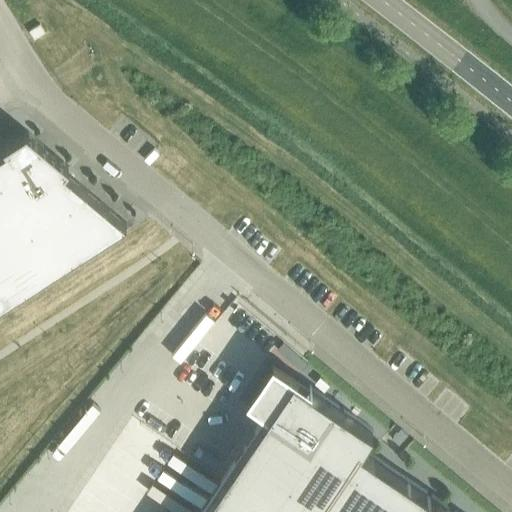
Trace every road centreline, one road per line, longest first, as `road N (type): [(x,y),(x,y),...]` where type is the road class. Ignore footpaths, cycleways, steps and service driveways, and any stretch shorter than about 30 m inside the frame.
road 1 (unclassified): [(511,487),(22,77)]
road 2 (tertiary): [(511,106),(375,0)]
